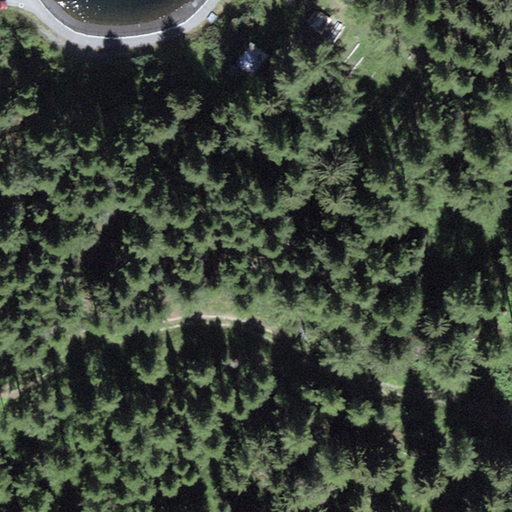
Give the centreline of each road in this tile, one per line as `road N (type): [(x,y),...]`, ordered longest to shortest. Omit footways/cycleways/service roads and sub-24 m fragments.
road 1 (track): [(0,392),(91,340),(215,315),(394,392),(511,405)]
road 2 (track): [(9,0),(35,25),(88,44),(166,40),(212,0)]
